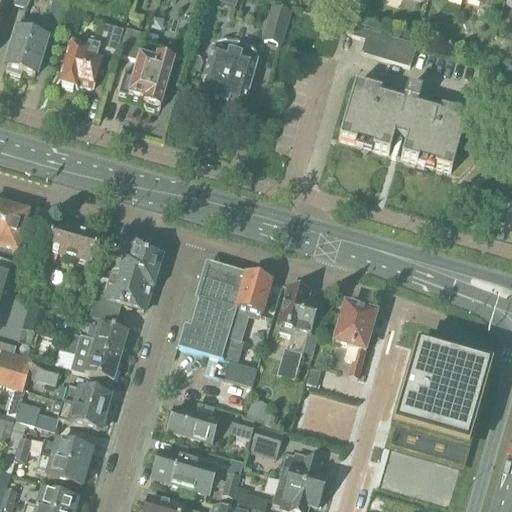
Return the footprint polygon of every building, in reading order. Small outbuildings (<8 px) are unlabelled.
[(15,0),(11,9),(24,13),(31,0),(15,0)] [(56,42),(66,9),(51,4),(46,21),(38,19),(35,29),(20,25),(16,36),(15,36),(4,72),(6,73),(5,77),(18,81),(20,77),(34,80),(41,57),(43,57),(47,45),(46,45),(48,39),(56,42)] [(259,46),(280,51),(290,17),(268,11),(259,46)] [(347,29),(340,52),(341,52),(345,38),(363,44),(359,57),(408,72),(415,49),(347,29)] [(113,59),(120,37),(104,31),(99,46),(89,43),(85,56),(68,51),(67,55),(64,57),(63,60),(65,63),(61,75),(58,76),(57,80),(59,82),(58,87),(61,88),(60,92),(71,95),(73,91),(76,92),(77,90),(91,95),(100,64),(101,60),(97,59),(98,55),(113,59)] [(211,50),(196,102),(241,114),(256,63),(257,63),(255,60),(254,57),(252,55),(250,53),(247,51),(245,49),(242,48),(239,46),(237,45),(234,45),(231,44),(227,44),(224,44),(221,45),(218,46),(216,47),(213,48),(210,49),(211,50)] [(141,109),(142,109),(144,113),(153,116),(157,113),(158,114),(171,68),(170,68),(172,60),(140,50),(131,83),(122,81),(117,98),(126,101),(125,102),(141,106),(141,109)] [(198,76),(201,65),(198,60),(190,57),(186,72),(198,76)] [(511,63),(502,60),(499,73),(511,77),(511,63)] [(405,92),(400,108),(378,102),(379,96),(353,89),(337,144),(354,149),(355,142),(372,147),(370,154),(387,158),(392,141),(404,144),(399,162),(416,167),(418,160),(434,165),(432,171),(449,176),(465,121),(439,113),(437,119),(415,112),(419,96),(405,92)] [(0,317),(17,257),(14,256),(25,219),(22,218),(23,214),(0,207),(0,317)] [(55,229),(52,228),(44,255),(83,266),(82,272),(87,272),(88,268),(89,268),(97,241),(67,232),(68,228),(57,225),(55,229)] [(94,296),(93,301),(104,304),(104,306),(118,310),(141,316),(146,298),(148,299),(154,274),(156,275),(159,263),(158,262),(154,255),(154,253),(142,249),(141,251),(132,249),(126,267),(123,265),(119,281),(111,279),(105,300),(94,296)] [(32,272),(21,269),(12,295),(24,299),(32,272)] [(265,288),(266,285),(255,282),(254,284),(243,281),(243,283),(205,272),(196,304),(189,331),(182,329),(176,353),(234,370),(241,347),(239,347),(247,318),(259,322),(268,289),(265,288)] [(290,296),(287,295),(276,331),(291,335),(285,355),(300,359),(306,338),(307,338),(315,308),(303,305),(305,300),(302,299),(300,294),(293,293),(290,296)] [(334,343),(333,347),(346,351),(343,363),(351,366),(347,380),(356,383),(368,344),(366,343),(373,319),(357,314),(356,311),(350,309),(346,311),(344,311),(338,332),(334,334),(332,340),(334,343)] [(78,351),(89,354),(118,363),(126,338),(96,329),(92,346),(68,339),(66,348),(78,351)] [(0,356),(1,357),(11,359),(14,350),(0,345),(0,356)] [(405,392),(394,431),(416,438),(416,437),(464,451),(486,374),(416,353),(405,392)] [(111,388),(118,363),(89,354),(82,379),(111,388)] [(0,393),(15,397),(8,419),(12,420),(19,397),(21,397),(30,365),(11,359),(1,357),(0,359),(0,393)] [(31,367),(23,395),(42,401),(46,388),(54,390),(58,376),(31,367)] [(305,389),(315,391),(319,376),(309,373),(305,389)] [(60,407),(102,419),(107,402),(78,394),(65,390),(60,407)] [(33,428),(42,401),(23,395),(14,423),(33,428)] [(102,419),(60,407),(60,409),(52,407),(49,418),(57,420),(56,423),(68,427),(68,428),(98,436),(102,419)] [(167,434),(166,437),(198,446),(201,434),(212,438),(216,424),(205,421),(206,420),(193,416),(192,419),(173,413),(170,423),(167,425),(165,431),(167,434)] [(0,418),(0,448),(5,450),(13,423),(0,418)] [(228,439),(248,445),(252,431),(253,429),(233,423),(228,439)] [(281,441),(274,438),(269,452),(251,447),(249,454),(274,462),(281,441)] [(18,445),(16,455),(26,458),(29,448),(18,445)] [(37,460),(84,474),(85,473),(87,471),(89,463),(88,461),(89,457),(55,447),(54,449),(42,445),(37,460)] [(23,468),(26,458),(16,455),(13,465),(23,468)] [(158,456),(150,483),(207,499),(214,473),(158,456)] [(84,476),(84,474),(37,460),(33,476),(45,479),(44,481),(79,491),(80,487),(83,486),(85,478),(84,476)] [(285,461),(278,485),(320,497),(324,482),(315,480),(318,469),(293,461),(293,463),(285,461)] [(227,479),(220,501),(231,505),(237,483),(227,479)] [(314,511),(315,511),(320,497),(278,485),(271,509),(279,511),(278,511),(305,511),(306,510),(314,511)] [(4,495),(1,504),(12,507),(15,498),(4,495)] [(23,510),(28,511),(74,511),(75,507),(40,497),(40,499),(28,495),(23,510)] [(178,511),(148,503),(144,511),(178,511)]
